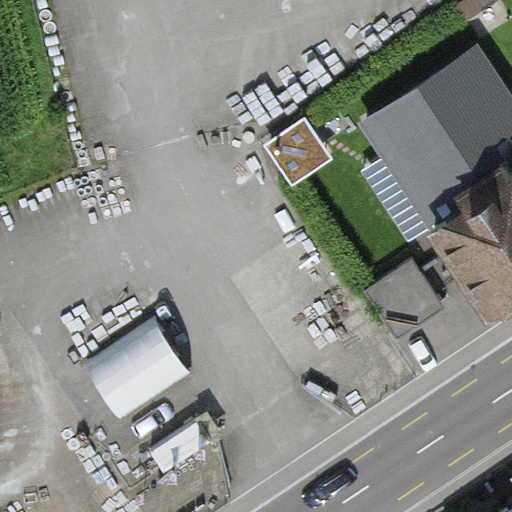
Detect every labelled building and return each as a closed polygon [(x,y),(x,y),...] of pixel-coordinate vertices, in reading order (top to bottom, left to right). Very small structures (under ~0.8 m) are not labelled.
[(511,114),(511,91),(477,39),(365,115),(486,294),(511,276),(511,145),(504,151),(489,130),(511,114)] [(336,161),(308,119),(269,146),(297,187),(336,161)] [(374,279),(402,329),(447,304),(419,254),(374,279)] [(196,375),(163,324),(90,371),(123,422),(196,375)] [(511,511),(511,500),(493,511),(511,511)]
